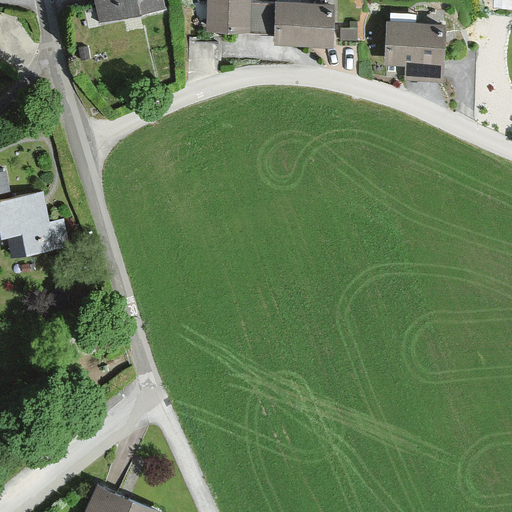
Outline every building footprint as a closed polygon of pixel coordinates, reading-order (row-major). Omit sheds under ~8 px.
[(166,0),(95,0),(100,25),(169,11),(166,0)] [(276,32),(276,0),(253,0),(252,0),(207,0),(207,31),(276,32)] [(334,1),(276,0),(276,32),(276,44),(334,45),(334,1)] [(406,82),(444,82),(443,43),(434,43),(434,20),(386,21),(386,65),(405,65),(406,82)] [(47,193),(0,200),(0,237),(9,236),(12,257),(73,246),(69,220),(52,223),(47,193)] [(168,511),(170,510),(98,480),(84,511),(168,511)]
